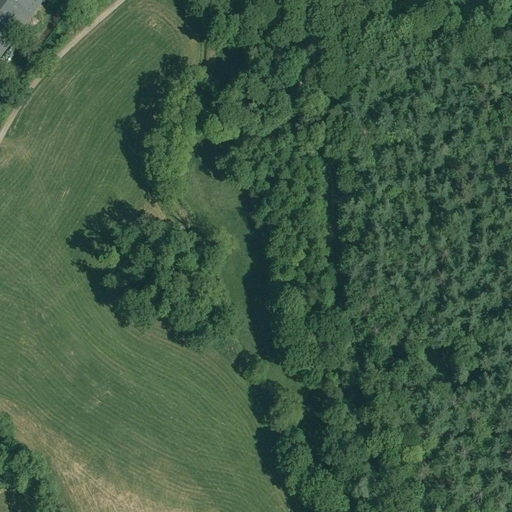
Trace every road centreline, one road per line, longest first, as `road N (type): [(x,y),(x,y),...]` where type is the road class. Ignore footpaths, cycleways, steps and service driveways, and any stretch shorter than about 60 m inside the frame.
road 1 (track): [(194,0),(262,47),(511,33)]
road 2 (track): [(0,138),(33,85),(122,0)]
